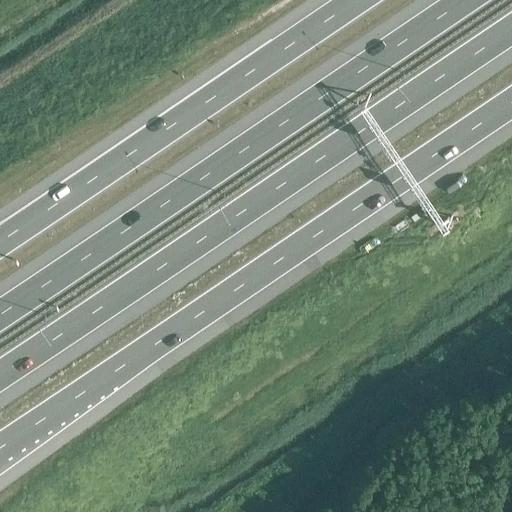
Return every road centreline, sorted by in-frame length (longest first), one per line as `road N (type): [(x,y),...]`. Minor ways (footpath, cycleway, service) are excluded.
road 1 (motorway): [(0,441),(511,96)]
road 2 (motorway): [(0,370),(511,27)]
road 3 (motorway): [(465,0),(0,310)]
road 4 (motorway): [(356,0),(0,241)]
